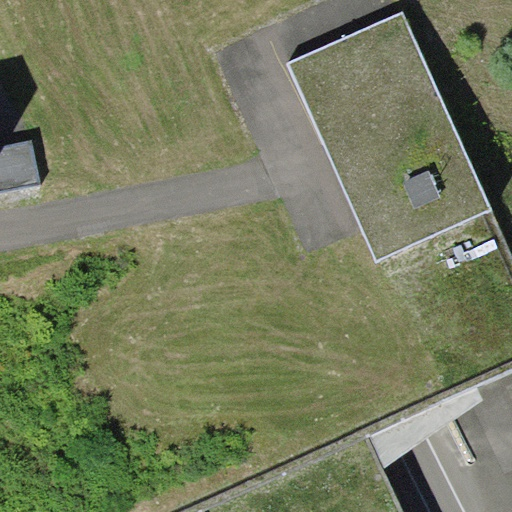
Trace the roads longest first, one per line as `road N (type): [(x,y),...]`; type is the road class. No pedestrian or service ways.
road 1 (motorway): [(448,511),(178,0)]
road 2 (motorway): [(349,511),(288,360),(174,0)]
road 3 (motorway): [(88,0),(205,384),(259,511)]
road 4 (motorway): [(88,0),(124,331),(162,511)]
